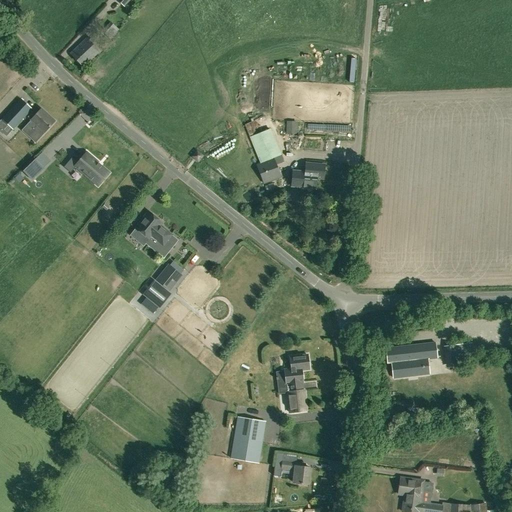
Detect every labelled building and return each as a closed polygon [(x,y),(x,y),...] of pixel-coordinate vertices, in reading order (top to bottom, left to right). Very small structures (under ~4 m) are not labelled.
[(83,67),(99,51),(86,38),(70,53),(83,67)] [(20,99),(0,120),(0,128),(7,135),(31,109),(20,99)] [(22,130),(28,136),(35,143),(55,121),(41,109),(36,114),(33,112),(28,117),(37,126),(34,130),(27,124),(22,130)] [(297,134),(297,122),(286,121),(286,134),(297,134)] [(250,137),(258,158),(260,163),(274,158),(281,155),(270,130),(250,137)] [(197,161),(201,156),(197,152),(193,157),(197,161)] [(109,173),(101,166),(101,165),(100,165),(98,164),(99,163),(98,163),(97,163),(98,162),(86,153),(78,162),(72,157),(64,167),(70,173),(75,167),(83,173),(98,186),(109,173)] [(263,183),(280,176),(274,158),(260,163),(256,164),(263,183)] [(44,168),(35,159),(23,171),(32,180),(44,168)] [(323,178),(324,164),(306,163),(305,172),(292,170),(291,186),(311,188),(312,177),(323,178)] [(24,178),(19,174),(15,178),(19,183),(24,178)] [(162,222),(149,212),(147,214),(146,213),(141,219),(142,220),(136,228),(149,239),(151,236),(163,246),(172,235),(160,225),(162,222)] [(169,265),(157,280),(169,290),(181,275),(169,265)] [(154,280),(142,294),(159,308),(171,294),(154,280)] [(379,326),(380,336),(381,336),(381,335),(381,337),(383,337),(383,335),(387,335),(388,335),(386,325),(386,327),(380,327),(380,326),(379,326)] [(429,374),(427,359),(437,358),(435,342),(385,348),(387,364),(391,363),(393,378),(429,374)] [(449,367),(463,365),(460,345),(447,346),(449,367)] [(290,357),(290,362),(291,367),(284,368),(284,371),(285,371),(286,384),(293,383),(294,392),(288,392),(290,412),(307,410),(304,390),(303,390),(302,382),(303,382),(301,370),(309,369),(307,355),(290,357)] [(258,463),(265,422),(238,417),(231,458),(258,463)] [(308,484),(310,468),(302,467),(303,463),(296,462),(297,455),(283,453),(276,452),(274,463),(282,464),(281,469),(294,471),(293,483),(308,484)] [(235,469),(257,471),(257,464),(236,462),(235,469)] [(425,506),(420,505),(422,489),(423,481),(400,478),(400,483),(398,484),(397,490),(398,492),(398,494),(405,495),(402,511),(486,511),(485,503),(470,505),(450,504),(442,502),(442,506),(425,503),(425,506)] [(429,481),(426,500),(433,501),(436,482),(429,481)]
